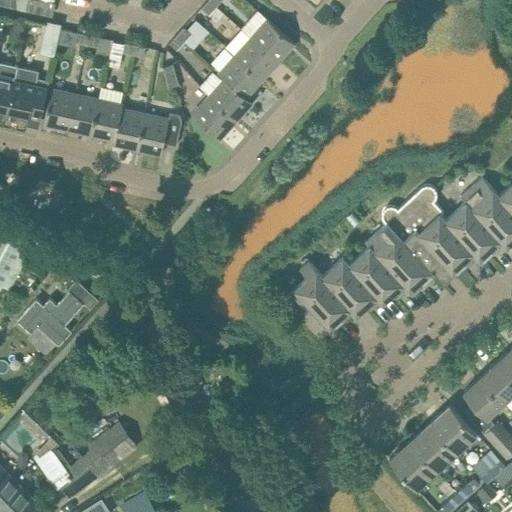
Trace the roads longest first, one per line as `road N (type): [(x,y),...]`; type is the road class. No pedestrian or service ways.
road 1 (residential): [(335,52),(204,192),(0,142)]
road 2 (residential): [(483,298),(345,359),(365,408),(440,350)]
